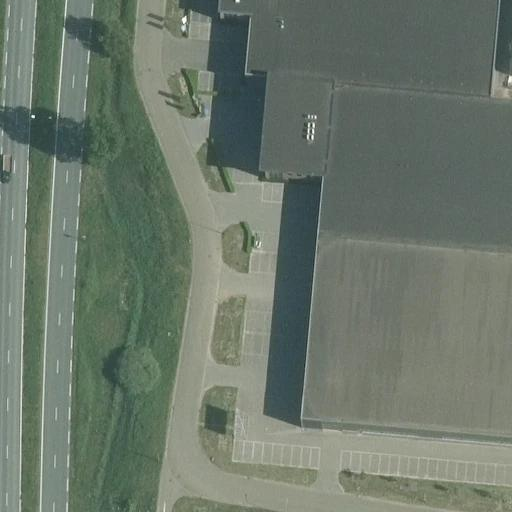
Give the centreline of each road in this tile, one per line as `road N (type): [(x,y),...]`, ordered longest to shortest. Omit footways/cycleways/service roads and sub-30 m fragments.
road 1 (primary): [(56,511),(65,178),(80,0)]
road 2 (primary): [(24,0),(8,511)]
road 3 (unclassified): [(184,473),(208,243),(145,77),(152,0)]
road 4 (unclassified): [(184,473),(205,486),(356,511)]
